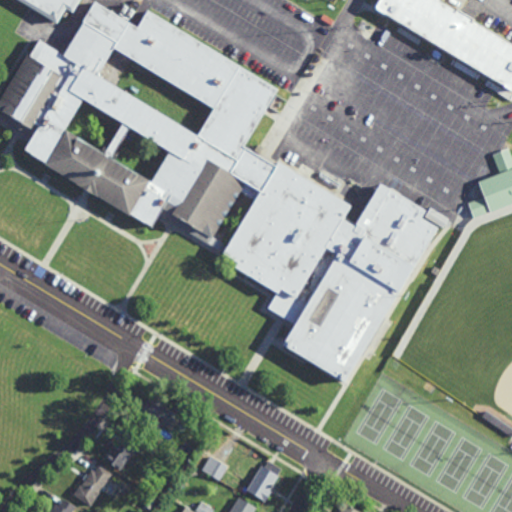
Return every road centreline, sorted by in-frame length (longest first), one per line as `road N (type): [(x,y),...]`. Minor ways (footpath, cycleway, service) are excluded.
road 1 (residential): [(413,511),(0,264)]
road 2 (residential): [(6,511),(28,481),(103,416),(140,348)]
